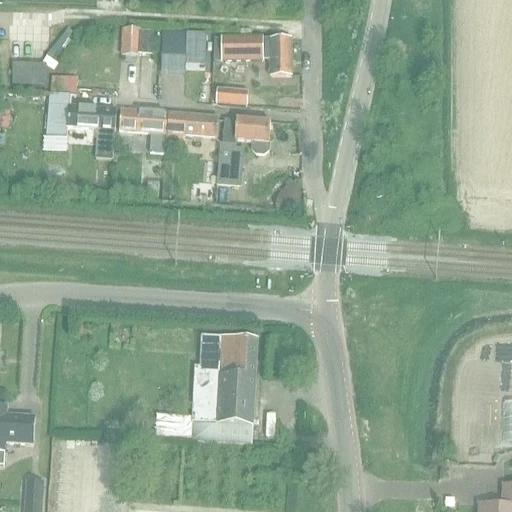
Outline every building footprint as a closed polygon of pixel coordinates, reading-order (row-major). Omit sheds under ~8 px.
[(140,56),(141,33),(124,32),(123,56),(140,56)] [(186,51),(187,35),(162,33),(160,56),(185,58),(186,51)] [(187,35),(186,51),(213,52),(214,34),(187,33),(187,35)] [(261,64),(261,63),(261,43),(261,40),(221,41),(221,64),(261,64)] [(269,79),(291,79),(290,42),(261,43),(261,63),(269,63),(269,79)] [(37,80),(39,56),(10,55),(8,78),(37,80)] [(228,69),(214,69),(214,82),(228,82),(228,69)] [(155,71),(155,94),(175,94),(175,71),(155,71)] [(275,99),(299,100),(299,91),(275,90),(275,99)] [(218,91),(217,105),(245,107),(247,93),(218,91)] [(49,95),(46,139),(66,140),(66,129),(97,132),(95,161),(113,162),(115,133),(116,112),(69,109),(70,96),(49,95)] [(276,100),(276,109),(295,110),(299,110),(300,101),(295,101),(276,100)] [(10,104),(0,103),(0,127),(8,128),(10,104)] [(120,113),(119,133),(152,136),(150,156),(165,157),(168,116),(120,113)] [(168,116),(166,142),(183,143),(183,138),(217,140),(218,120),(168,116)] [(218,167),(216,186),(238,188),(240,165),(241,152),(234,151),(235,142),(251,144),(250,151),(255,156),(263,157),(267,153),(267,145),(269,124),(236,121),(236,122),(224,121),(222,146),(220,146),(218,167)] [(277,204),(277,212),(297,214),(299,188),(294,188),(293,206),(277,204)] [(158,417),(156,440),(192,441),(192,442),(251,445),(252,427),(255,378),(257,341),(203,338),(202,349),(201,370),(196,369),(193,418),(158,417)] [(0,466),(3,467),(4,454),(4,446),(32,448),(34,420),(6,418),(7,410),(0,409),(0,466)] [(40,511),(42,484),(26,483),(24,511),(40,511)] [(511,507),(511,485),(502,486),(501,506),(511,507)]
